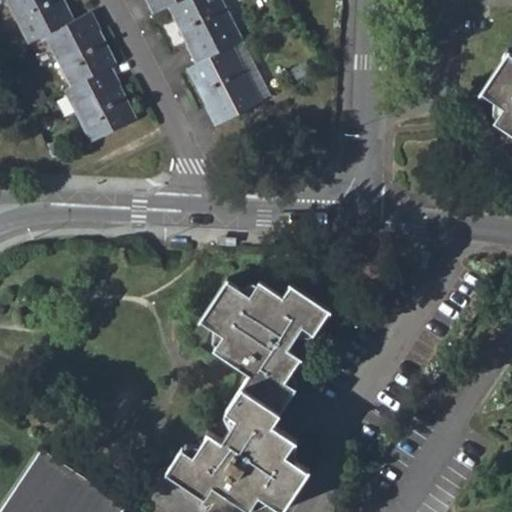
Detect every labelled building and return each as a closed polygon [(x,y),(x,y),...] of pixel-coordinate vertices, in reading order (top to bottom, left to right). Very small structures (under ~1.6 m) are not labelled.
[(7,0),(30,44),(44,36),(73,21),(62,0),(7,0)] [(168,8),(182,0),(146,0),(154,14),(168,8)] [(219,0),(182,0),(168,8),(197,65),(230,47),(241,42),(219,0)] [(73,21),(44,36),(71,87),(109,68),(115,65),(88,13),(73,21)] [(230,47),(197,65),(188,70),(217,126),(260,104),(230,47)] [(511,55),(507,52),(481,90),(503,107),(495,120),(511,132),(511,55)] [(135,119),(109,68),(71,87),(64,91),(92,142),(135,119)] [(260,496),(282,510),(309,469),(286,454),(295,441),(273,425),(296,388),(286,380),(300,357),(288,349),(302,328),(313,335),(330,311),(291,285),(282,296),(259,281),(249,295),(226,279),(199,320),(222,335),(213,350),(249,375),(226,411),(236,418),(221,439),(209,431),(194,454),(182,447),(166,471),(204,496),(211,485),(250,509),(260,496)] [(121,511),(125,507),(39,450),(0,508),(0,511),(121,511)]
